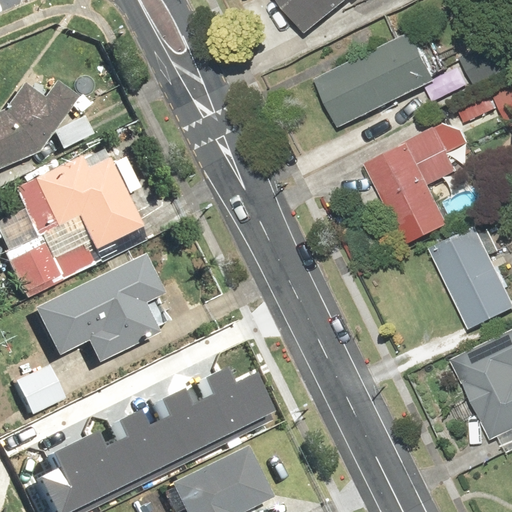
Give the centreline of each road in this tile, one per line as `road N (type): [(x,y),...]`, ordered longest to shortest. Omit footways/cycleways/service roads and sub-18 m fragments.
road 1 (tertiary): [(243,191),(401,511)]
road 2 (tertiary): [(243,191),(198,147),(122,0)]
road 3 (tertiary): [(172,0),(237,140),(243,191)]
